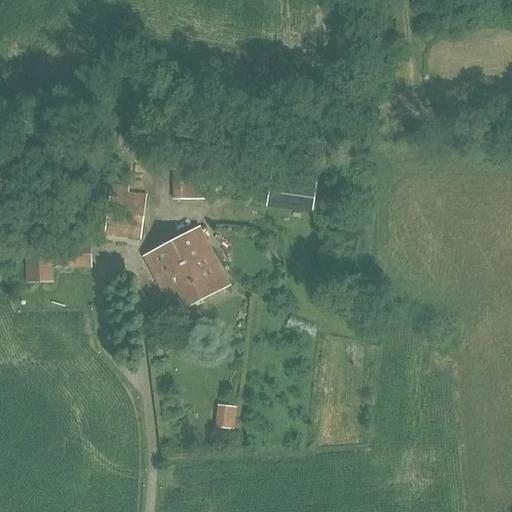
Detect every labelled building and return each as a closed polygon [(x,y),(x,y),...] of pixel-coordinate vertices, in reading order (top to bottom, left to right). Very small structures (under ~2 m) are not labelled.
[(185,154),(167,154),(167,168),(174,168),(174,199),(203,199),(203,168),(185,168),(185,154)] [(268,185),(266,199),(308,205),(313,174),(270,168),(268,185)] [(146,196),(130,194),(110,191),(104,234),(140,239),(146,196)] [(146,257),(146,258),(152,268),(161,263),(162,266),(167,263),(172,272),(210,253),(198,229),(146,257)] [(50,267),(90,265),(89,245),(27,248),(29,283),(50,282),(50,267)] [(228,285),(210,253),(172,272),(167,263),(162,266),(161,263),(152,268),(175,314),(228,285)] [(371,311),(370,326),(380,327),(382,312),(371,311)]
